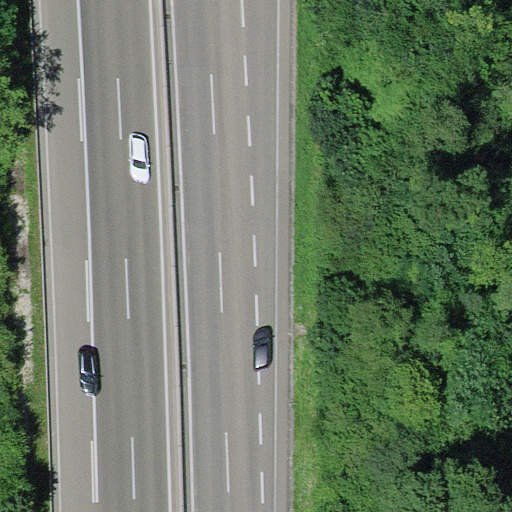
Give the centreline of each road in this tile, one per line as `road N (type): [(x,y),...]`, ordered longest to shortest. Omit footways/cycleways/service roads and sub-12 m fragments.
road 1 (motorway): [(111,0),(132,511)]
road 2 (motorway): [(225,353),(205,0)]
road 3 (motorway): [(225,353),(232,0)]
road 4 (motorway): [(229,511),(225,353)]
